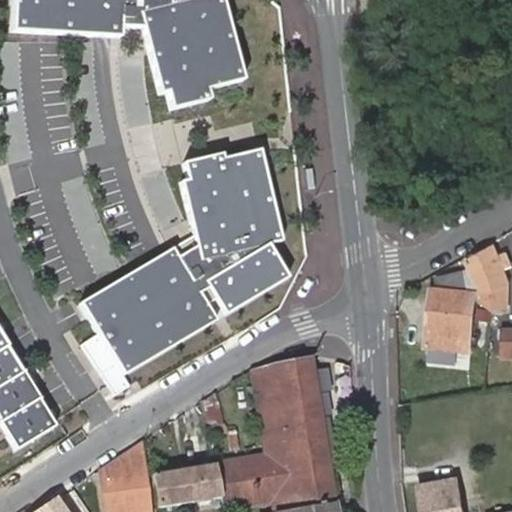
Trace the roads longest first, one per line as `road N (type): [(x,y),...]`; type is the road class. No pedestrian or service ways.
road 1 (unclassified): [(367,294),(256,346),(0,511)]
road 2 (unclassified): [(332,0),(367,294)]
road 3 (unclassified): [(367,294),(384,511)]
road 4 (residential): [(511,211),(367,294)]
